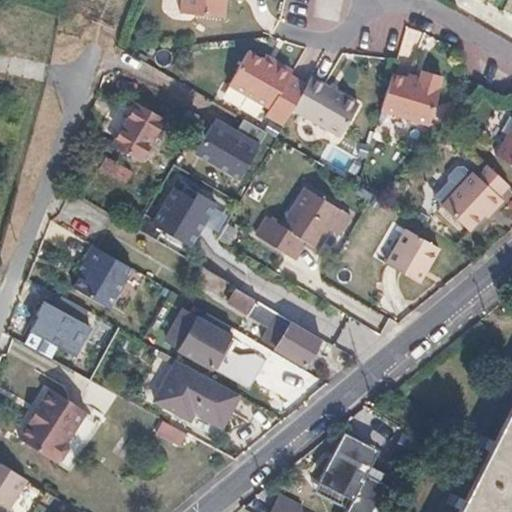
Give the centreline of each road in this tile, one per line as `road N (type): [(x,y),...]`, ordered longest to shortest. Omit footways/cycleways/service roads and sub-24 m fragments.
road 1 (residential): [(198,511),(511,253)]
road 2 (unclassified): [(0,305),(112,13)]
road 3 (residential): [(511,55),(431,8),(364,0)]
